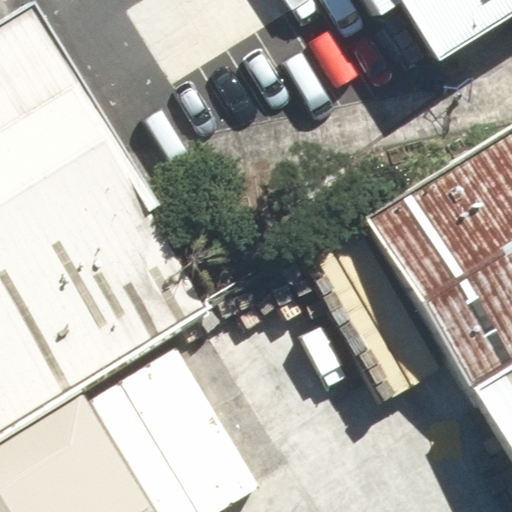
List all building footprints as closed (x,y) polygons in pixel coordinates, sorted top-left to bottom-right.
[(511,0),(373,0),(415,67),(511,7),(511,0)] [(202,312),(18,13),(0,23),(0,434),(73,390),(202,312)] [(511,125),(351,224),(455,393),(511,358),(511,125)] [(511,358),(455,393),(511,485),(511,358)] [(147,511),(73,390),(0,434),(0,511),(147,511)]
